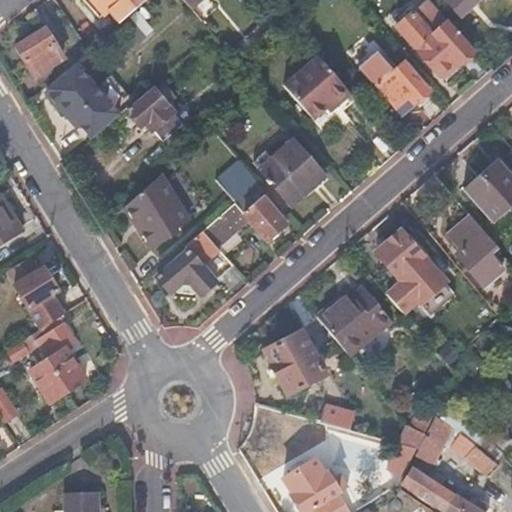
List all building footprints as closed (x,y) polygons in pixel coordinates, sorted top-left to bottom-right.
[(144,0),(93,0),(100,8),(106,3),(121,20),(144,0)] [(184,0),(192,8),(202,0),(184,0)] [(220,8),(212,0),(202,0),(192,8),(204,21),(220,8)] [(448,0),(449,1),(448,3),(460,18),(480,0),(448,0)] [(416,12),(398,27),(439,76),(456,62),(459,66),(474,53),(430,2),(417,13),(416,12)] [(271,33),(262,23),(230,52),(239,62),(271,33)] [(46,30),(16,47),(34,77),(64,60),(62,56),(53,41),(46,30)] [(53,41),(62,56),(70,51),(61,37),(53,41)] [(377,52),(360,66),(397,110),(410,100),(414,105),(415,104),(419,109),(432,98),(428,94),(430,92),(406,63),(394,72),(377,52)] [(319,56),(285,84),(315,120),(328,109),(335,103),(338,106),(352,95),(319,56)] [(78,68),(47,93),(60,108),(63,106),(90,138),(118,114),(78,68)] [(173,111),(156,91),(128,115),(141,130),(146,126),(150,131),(152,129),(162,140),(181,124),(171,112),(173,111)] [(338,106),(335,103),(328,109),(331,113),(338,106)] [(294,140),(262,169),(292,205),(325,176),(294,140)] [(497,160),(491,166),(506,183),(511,178),(497,160)] [(241,161),(218,180),(237,203),(260,183),(241,161)] [(491,166),(463,190),(502,236),(511,227),(511,212),(509,209),(511,206),(511,178),(506,183),(491,166)] [(260,183),(237,203),(205,232),(219,248),(237,233),(241,237),(252,228),(248,223),(250,221),(267,241),(287,225),(278,214),(283,210),(260,183)] [(0,196),(0,238),(19,226),(0,196)] [(172,197),(161,204),(168,216),(179,209),(172,197)] [(138,219),(134,221),(154,253),(181,236),(168,216),(161,204),(148,212),(145,208),(135,214),(138,219)] [(468,216),(447,235),(460,252),(455,256),(485,290),(489,287),(486,283),(501,271),(492,260),(500,253),(468,216)] [(400,231),(376,253),(401,282),(386,295),(406,318),(446,283),(400,231)] [(187,248),(190,252),(159,279),(172,295),(176,292),(178,295),(195,295),(199,292),(202,296),(234,267),(219,248),(205,232),(187,248)] [(38,270),(29,258),(7,273),(15,286),(38,270)] [(15,286),(13,288),(41,330),(65,314),(53,294),(59,289),(44,266),(38,270),(15,286)] [(341,296),(324,311),(354,352),(391,321),(363,286),(350,297),(353,301),(348,305),(341,296)] [(346,292),(341,296),(348,305),(353,301),(350,297),(346,292)] [(324,311),(317,316),(349,356),(354,352),(324,311)] [(35,341),(40,349),(48,361),(69,393),(87,380),(66,349),(76,343),(63,323),(35,341)] [(300,332),(264,350),(286,395),(323,377),(300,332)] [(35,341),(32,336),(8,351),(16,365),(40,349),(35,341)] [(434,337),(428,343),(455,374),(460,366),(434,337)] [(48,361),(30,372),(51,404),(69,393),(48,361)] [(0,387),(0,415),(4,422),(17,414),(0,387)] [(435,418),(450,426),(459,433),(496,464),(503,456),(441,399),(436,410),(433,416),(433,417),(435,418)] [(424,403),(421,409),(433,416),(436,410),(424,403)] [(353,414),(325,405),(320,421),(348,429),(353,414)] [(433,416),(421,409),(411,427),(425,431),(433,417),(433,416)] [(450,426),(435,418),(415,455),(430,463),(442,441),(450,426)] [(459,433),(450,426),(442,441),(449,446),(459,433)] [(411,427),(409,427),(399,443),(403,444),(417,448),(425,431),(411,427)] [(459,433),(449,446),(486,475),(496,464),(459,433)] [(417,448),(403,444),(373,501),(394,488),(397,486),(417,448)] [(283,479),(292,494),(290,495),(300,511),(337,511),(330,500),(339,494),(325,472),(323,474),(314,460),(283,479)] [(475,511),(413,470),(401,485),(439,511),(475,511)] [(99,511),(99,493),(64,493),(64,511),(99,511)]
